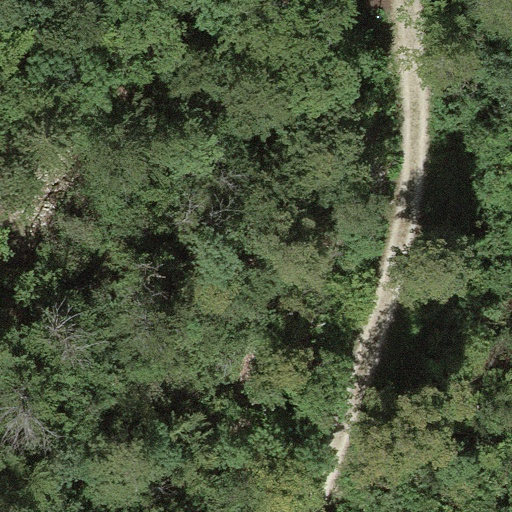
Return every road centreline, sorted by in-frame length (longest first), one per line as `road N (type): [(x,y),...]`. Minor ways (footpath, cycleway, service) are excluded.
road 1 (track): [(404,1),(404,182),(384,270),(305,511)]
road 2 (track): [(145,70),(86,129),(0,242)]
